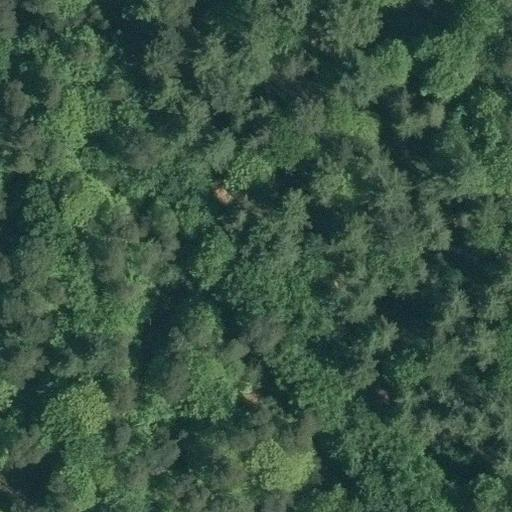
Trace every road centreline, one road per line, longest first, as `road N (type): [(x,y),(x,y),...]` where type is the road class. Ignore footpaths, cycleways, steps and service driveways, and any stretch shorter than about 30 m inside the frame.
road 1 (track): [(417,511),(245,263),(102,0)]
road 2 (track): [(9,0),(29,263),(21,511)]
